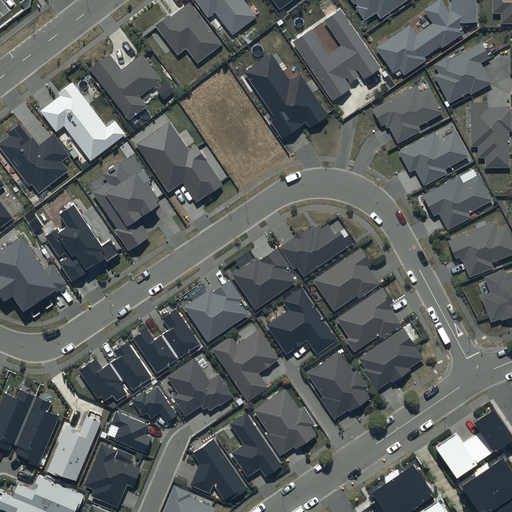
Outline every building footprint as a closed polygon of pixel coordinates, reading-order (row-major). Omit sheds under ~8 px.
[(194,0),(208,18),(215,13),(233,35),(257,17),(243,0),(194,0)] [(271,0),(280,10),(293,0),(271,0)] [(350,0),(353,4),(355,3),(358,6),(356,8),(365,21),(376,13),(380,19),(408,0),(350,0)] [(409,25),(376,48),(392,73),(399,69),(404,76),(426,60),(424,57),(440,46),(442,49),(464,33),(461,29),(465,26),(465,23),(476,22),(476,0),(451,0),(451,11),(450,12),(441,0),(437,0),(424,9),(433,23),(416,35),(409,25)] [(511,0),(492,0),(493,13),(501,13),(501,24),(511,23),(511,0)] [(169,15),(155,26),(177,55),(186,49),(197,64),(223,45),(190,2),(171,17),(169,15)] [(382,68),(341,8),(323,20),(340,45),(328,53),(311,29),(292,42),(332,101),(351,88),(345,78),(347,77),(351,83),(360,77),(356,72),(358,70),(364,80),(382,68)] [(490,58),(482,42),(450,59),(449,57),(434,64),(439,73),(435,76),(449,103),(469,92),(470,94),(491,83),(480,63),(490,58)] [(272,53),(244,72),(274,116),(269,119),(282,138),(305,121),(310,129),(329,116),(300,74),(290,80),(272,53)] [(122,70),(109,54),(89,69),(128,121),(147,106),(140,97),(162,80),(142,54),(122,70)] [(107,127),(72,82),(58,93),(60,96),(40,111),(56,132),(64,126),(91,161),(126,134),(115,121),(107,127)] [(416,85),(372,109),(382,126),(385,124),(387,128),(389,127),(398,144),(422,131),(419,126),(443,113),(429,88),(420,93),(416,85)] [(488,102),(471,102),(471,147),(478,147),(478,159),(485,158),(485,168),(510,168),(509,131),(511,131),(511,107),(488,107),(488,102)] [(169,122),(136,144),(169,192),(182,182),(196,203),(223,185),(196,145),(189,150),(169,122)] [(19,123),(6,133),(9,137),(0,143),(0,147),(29,186),(32,184),(39,193),(68,170),(61,161),(70,155),(53,134),(39,144),(33,136),(31,138),(19,123)] [(435,132),(399,152),(410,173),(415,170),(424,186),(447,174),(445,169),(469,156),(455,131),(439,139),(435,132)] [(120,162),(102,174),(108,182),(93,192),(118,229),(116,231),(127,248),(147,234),(137,220),(159,205),(157,203),(160,200),(146,180),(143,182),(136,171),(130,175),(120,162)] [(459,176),(422,196),(434,217),(439,214),(448,230),(471,218),(469,213),(492,201),(478,175),(463,183),(459,176)] [(0,227),(13,218),(0,201),(0,189),(4,186),(0,180),(0,227)] [(74,203),(59,213),(68,226),(59,232),(57,228),(45,236),(59,256),(65,252),(69,257),(60,263),(72,281),(104,259),(106,262),(120,252),(110,237),(101,243),(74,203)] [(495,222),(448,240),(455,259),(460,257),(461,261),(463,260),(469,278),(494,268),(492,263),(511,255),(511,237),(507,226),(498,229),(495,222)] [(295,237),(279,248),(294,270),(297,268),(304,277),(354,243),(349,235),(344,238),(340,232),(335,235),(327,225),(321,229),(319,225),(314,228),(313,226),(303,233),(301,230),(294,235),(295,237)] [(21,236),(0,250),(0,296),(3,302),(12,296),(23,312),(55,290),(56,292),(67,285),(53,264),(44,270),(21,236)] [(256,258),(232,275),(255,309),(295,283),(287,270),(290,268),(277,248),(259,261),(256,258)] [(360,248),(312,280),(334,311),(357,296),(359,299),(380,284),(368,266),(371,264),(360,248)] [(504,269),(484,277),(490,292),(480,296),(491,322),(501,318),(501,321),(511,316),(511,271),(506,274),(504,269)] [(209,290),(184,307),(208,342),(248,315),(240,302),(243,300),(230,281),(211,294),(209,290)] [(282,301),(289,310),(267,325),(286,354),(307,340),(317,355),(338,340),(302,287),(282,301)] [(383,287),(336,319),(349,338),(346,340),(354,352),(379,336),(380,338),(401,324),(390,307),(394,304),(383,287)] [(147,329),(133,338),(157,373),(199,344),(176,310),(162,319),(169,329),(154,340),(147,329)] [(402,328),(359,358),(366,368),(362,371),(376,391),(391,381),(392,383),(411,370),(410,368),(424,358),(402,328)] [(237,345),(231,336),(211,349),(248,401),(268,387),(258,373),(279,359),(259,330),(237,345)] [(95,359),(79,370),(98,398),(102,396),(105,401),(113,395),(117,401),(126,394),(120,384),(125,380),(132,391),(152,378),(127,342),(113,351),(117,357),(102,368),(95,359)] [(339,352),(307,373),(323,397),(320,399),(334,419),(348,410),(350,412),(371,398),(365,390),(370,387),(357,369),(353,372),(339,352)] [(194,357),(166,376),(178,394),(173,398),(185,416),(201,406),(203,409),(207,407),(209,410),(218,405),(219,407),(235,396),(219,373),(210,379),(194,357)] [(144,390),(131,399),(142,416),(147,413),(151,418),(160,412),(167,423),(177,416),(157,386),(146,393),(144,390)] [(51,402),(20,389),(16,399),(5,394),(0,405),(0,446),(10,450),(12,445),(17,447),(14,453),(24,457),(23,460),(38,466),(59,416),(47,411),(51,402)] [(285,389),(253,410),(269,434),(266,435),(280,455),(294,446),(296,449),(317,435),(311,427),(315,424),(304,407),(299,410),(285,389)] [(456,433),(435,447),(456,476),(511,438),(511,436),(492,407),(472,421),(479,431),(463,443),(456,433)] [(148,425),(117,412),(112,424),(119,427),(114,439),(145,453),(151,437),(144,434),(148,425)] [(246,412),(229,423),(243,445),(231,453),(247,477),(260,468),(266,476),(282,465),(246,412)] [(80,430),(66,425),(46,471),(58,477),(59,474),(76,481),(101,423),(86,416),(80,430)] [(213,439),(193,452),(200,463),(191,485),(210,494),(214,485),(224,500),(229,496),(231,499),(247,488),(213,439)] [(118,450),(102,444),(84,486),(94,490),(91,496),(117,507),(127,484),(133,487),(140,469),(114,458),(118,450)] [(511,470),(501,455),(460,483),(480,511),(483,511),(511,492),(511,470)] [(412,460),(370,489),(385,511),(406,511),(435,492),(412,460)] [(84,496),(38,477),(32,491),(17,484),(12,497),(3,493),(0,500),(0,508),(8,511),(74,511),(76,509),(78,510),(84,496)] [(191,493),(175,487),(164,511),(212,511),(215,508),(189,497),(191,493)] [(448,511),(438,497),(417,511),(448,511)] [(511,511),(511,498),(491,511),(511,511)]
